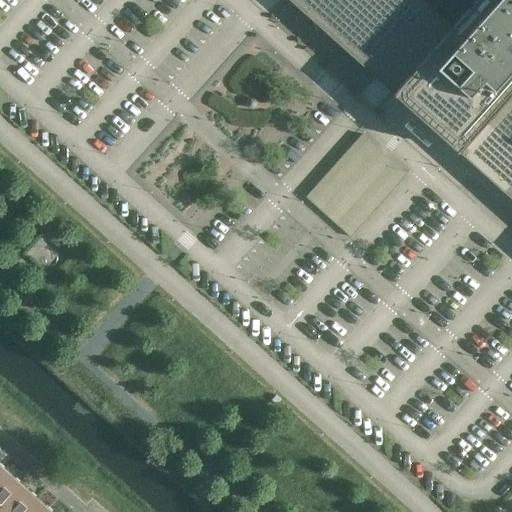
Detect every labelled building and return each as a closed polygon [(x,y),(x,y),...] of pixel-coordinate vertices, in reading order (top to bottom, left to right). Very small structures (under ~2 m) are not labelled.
[(511,0),(289,0),(511,199),(511,0)] [(247,100),(246,104),(247,108),(251,109),(255,108),(257,104),(255,100),(251,99),(247,100)] [(362,134),(305,197),(350,237),(406,174),(362,134)] [(3,468),(0,471),(0,503),(19,483),(3,468)] [(21,511),(35,497),(19,483),(0,503),(0,511),(21,511)] [(35,497),(21,511),(50,511),(51,511),(35,497)]
